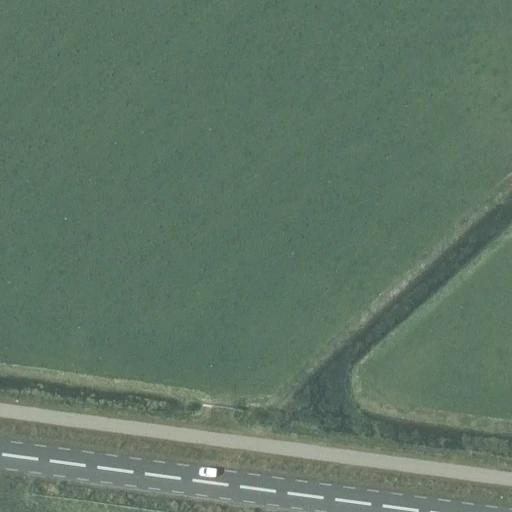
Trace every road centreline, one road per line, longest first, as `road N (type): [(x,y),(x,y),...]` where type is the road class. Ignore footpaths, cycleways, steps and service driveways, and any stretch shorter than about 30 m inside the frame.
road 1 (unclassified): [(511,480),(0,411)]
road 2 (primary): [(425,511),(0,454)]
